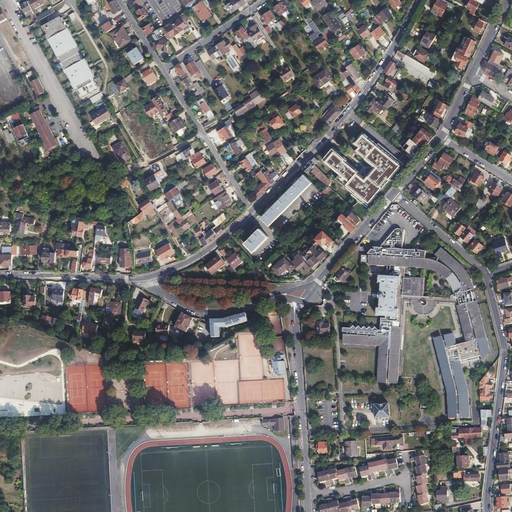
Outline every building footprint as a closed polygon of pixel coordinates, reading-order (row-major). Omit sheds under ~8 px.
[(32,9),(27,0),(23,3),(24,4),(22,6),(27,16),(30,14),(28,11),(32,9)] [(87,0),(89,4),(90,4),(91,5),(90,9),(92,8),(95,13),(100,10),(101,5),(97,0),(87,0)] [(115,0),(114,0),(110,3),(109,3),(115,13),(118,11),(121,9),(115,0)] [(136,0),(134,2),(138,9),(139,8),(142,6),(138,0),(136,0)] [(210,4),(206,0),(203,0),(198,4),(191,8),(197,16),(202,24),(206,21),(205,20),(211,15),(206,7),(210,4)] [(232,12),(241,6),(237,0),(230,0),(231,1),(228,4),(226,5),(228,8),(230,7),(231,9),(230,9),(230,10),(230,11),(232,12)] [(325,0),(314,0),(312,2),(318,10),(328,4),(325,0)] [(394,8),(402,3),(400,0),(390,0),(389,1),(394,8)] [(449,2),(445,0),(440,0),(440,1),(438,0),(437,0),(433,9),(439,12),(438,14),(442,16),(449,2)] [(476,0),(471,0),(469,3),(467,7),(471,10),(470,13),(473,15),(480,2),(476,0)] [(283,2),(276,7),(281,14),(288,9),(283,2)] [(39,21),(55,11),(52,6),(50,3),(47,5),(48,8),(36,15),(39,21)] [(140,20),(148,15),(144,8),(141,10),(140,9),(137,11),(139,15),(137,16),(140,20)] [(194,18),(197,16),(191,8),(188,10),(194,18)] [(353,8),(344,14),(348,19),(356,13),(353,8)] [(121,9),(118,11),(124,21),(127,19),(121,9)] [(388,9),(376,17),(381,24),(393,16),(388,9)] [(271,10),(262,17),(267,24),(276,18),(271,10)] [(332,14),(330,11),(322,16),(328,25),(335,21),(333,17),(332,17),(331,16),(332,14)] [(379,28),(381,26),(370,11),(368,13),(379,28)] [(186,21),(189,18),(185,12),(182,14),(184,18),(181,20),(175,24),(180,32),(184,30),(183,28),(188,24),(186,21)] [(62,21),(60,16),(42,27),(44,31),(45,30),(47,35),(46,35),(52,47),(53,46),(55,49),(54,50),(58,57),(59,57),(66,69),(65,70),(69,77),(70,76),(72,80),(71,80),(77,91),(79,90),(81,94),(80,94),(82,99),(100,89),(97,84),(98,84),(96,80),(96,79),(94,76),(88,66),(90,65),(88,62),(86,62),(82,55),(80,56),(73,44),(75,43),(71,36),(72,35),(70,31),(69,32),(65,25),(66,25),(63,20),(62,21)] [(329,44),(324,37),(323,36),(320,38),(318,35),(321,33),(310,17),(307,19),(316,32),(310,36),(320,51),(329,44)] [(102,26),(107,33),(115,28),(111,20),(102,26)] [(456,21),(446,40),(449,42),(451,37),(455,29),(459,22),(456,21)] [(479,21),(474,30),(479,33),(481,29),(483,29),(483,28),(482,26),(484,23),(479,21)] [(151,23),(143,28),(147,35),(155,30),(151,23)] [(176,35),(180,32),(175,24),(171,27),(169,24),(162,29),(166,35),(168,38),(175,33),(176,35)] [(252,31),(249,33),(254,41),(257,39),(258,41),(265,36),(257,24),(250,29),(252,31)] [(364,38),(371,33),(366,25),(359,30),(364,38)] [(111,33),(118,44),(123,41),(124,44),(129,41),(126,36),(128,35),(123,26),(111,33)] [(235,36),(240,43),(249,36),(243,28),(241,26),(238,28),(239,31),(236,33),(238,35),(235,36)] [(380,38),(386,33),(381,26),(379,28),(375,31),(379,38),(380,38)] [(160,38),(166,35),(162,29),(161,28),(158,30),(152,34),(156,41),(160,38)] [(324,37),(333,31),(331,29),(323,35),(323,36),(324,37)] [(436,36),(427,31),(423,39),(431,44),(436,36)] [(463,43),(473,47),(476,41),(466,36),(463,43)] [(156,41),(153,43),(155,48),(163,48),(163,50),(167,50),(168,41),(160,41),(160,38),(156,41)] [(224,40),(216,46),(222,54),(223,55),(230,50),(229,47),(231,45),(229,42),(226,43),(224,40)] [(438,55),(441,57),(446,48),(449,42),(446,40),(438,55)] [(468,57),(469,57),(473,47),(463,43),(458,53),(468,57)] [(240,49),(237,45),(234,47),(237,51),(236,52),(240,57),(244,55),(240,49)] [(350,51),(356,59),(365,53),(359,45),(350,51)] [(222,54),(216,46),(208,51),(214,59),(218,56),(222,54)] [(430,54),(420,47),(415,56),(424,62),(430,54)] [(143,59),(137,48),(128,53),(134,65),(143,59)] [(491,60),(499,64),(504,54),(496,50),(491,60)] [(398,51),(395,56),(402,60),(401,63),(432,81),(436,71),(434,70),(434,71),(398,51)] [(458,53),(456,52),(452,59),(457,62),(455,65),(462,68),(464,63),(465,64),(468,58),(468,57),(458,53)] [(233,57),(228,59),(231,70),(237,68),(233,57)] [(482,66),(484,69),(484,72),(492,76),(497,69),(502,71),(504,67),(499,64),(491,60),(489,59),(487,62),(485,61),(482,66)] [(193,75),(201,70),(194,61),(186,66),(193,75)] [(388,67),(385,72),(394,78),(399,70),(395,67),(396,65),(391,61),(388,67)] [(156,76),(147,63),(139,68),(145,77),(148,82),(156,76)] [(175,67),(181,76),(186,72),(180,64),(175,67)] [(296,75),(289,65),(279,71),(286,81),(296,75)] [(326,68),(313,77),(320,86),(332,77),(326,68)] [(357,68),(350,72),(349,73),(355,80),(361,89),(366,82),(366,81),(357,68)] [(357,94),(361,89),(355,80),(349,73),(348,71),(348,70),(345,72),(343,74),(357,94)] [(186,72),(181,76),(184,80),(181,81),(184,85),(186,84),(190,90),(196,86),(186,72)] [(388,81),(385,86),(395,92),(400,95),(402,93),(402,92),(399,90),(398,91),(396,89),(396,88),(395,88),(398,83),(389,77),(386,81),(388,81)] [(39,97),(46,93),(39,79),(32,83),(39,97)] [(115,85),(121,94),(130,88),(124,79),(115,85)] [(353,99),(357,95),(346,80),(342,84),(353,99)] [(214,90),(222,102),(231,96),(223,84),(214,90)] [(480,100),(481,101),(491,107),(496,99),(485,92),(480,100)] [(103,93),(91,99),(94,104),(105,98),(103,93)] [(382,98),(379,101),(388,108),(394,100),(386,94),(384,97),(383,99),(382,98)] [(480,100),(473,96),(467,108),(468,108),(467,110),(475,114),(481,101),(480,100)] [(158,97),(153,100),(153,101),(154,102),(160,112),(163,116),(168,113),(160,101),(162,100),(160,97),(159,98),(158,97)] [(204,128),(205,128),(218,119),(204,98),(199,102),(209,116),(207,118),(210,121),(205,124),(205,125),(203,126),(204,128)] [(241,105),(235,109),(238,114),(255,103),(252,98),(241,105)] [(384,107),(374,99),(369,106),(379,114),(384,107)] [(440,118),(447,105),(440,101),(433,115),(434,116),(440,118)] [(160,112),(154,102),(146,108),(151,117),(160,112)] [(286,113),(290,120),(302,112),(297,105),(289,110),(290,111),(286,113)] [(42,109),(40,106),(32,110),(34,114),(31,115),(49,150),(51,148),(53,152),(61,148),(60,144),(58,145),(41,110),(42,109)] [(110,115),(105,106),(91,114),(96,123),(110,115)] [(330,126),(341,113),(334,106),(325,119),(330,126)] [(426,123),(431,115),(424,110),(419,119),(426,123)] [(185,127),(178,115),(174,117),(169,121),(167,122),(168,124),(171,123),(177,131),(178,131),(180,135),(182,136),(184,134),(184,133),(182,129),(185,127)] [(280,115),(271,121),(275,128),(280,125),(281,126),(285,123),(280,115)] [(439,119),(432,115),(427,123),(435,127),(439,119)] [(229,119),(216,127),(224,140),(232,135),(227,127),(233,124),(229,119)] [(468,127),(460,123),(456,133),(464,136),(468,127)] [(27,133),(23,124),(14,128),(18,137),(27,133)] [(396,124),(392,130),(397,133),(401,127),(396,124)] [(423,128),(414,139),(420,145),(423,141),(424,143),(428,138),(428,139),(431,135),(423,128)] [(13,141),(8,129),(4,131),(9,142),(13,141)] [(272,138),(266,129),(262,132),(268,141),(272,138)] [(242,145),(236,137),(230,141),(232,144),(238,153),(243,150),(240,146),(242,145)] [(411,155),(419,146),(411,139),(403,147),(411,155)] [(131,157),(122,141),(113,147),(122,162),(131,157)] [(275,141),(267,147),(272,154),(280,149),(275,141)] [(486,150),(494,155),(499,148),(491,142),(486,150)] [(181,153),(185,160),(189,158),(194,155),(195,154),(191,148),(181,153)] [(372,148),(363,149),(363,156),(355,164),(362,171),(370,162),(372,157),(372,148)] [(206,163),(199,152),(195,154),(194,155),(189,158),(190,160),(192,160),(194,163),(193,164),(193,165),(195,165),(197,168),(206,163)] [(257,163),(250,152),(246,156),(247,158),(242,161),(249,170),(254,167),(253,165),(257,163)] [(511,155),(506,152),(501,159),(508,164),(511,157),(511,155)] [(454,159),(444,153),(439,162),(440,162),(439,164),(448,169),(454,159)] [(327,186),(322,192),(329,199),(335,193),(328,186),(332,182),(325,175),(315,165),(319,161),(315,157),(309,163),(310,164),(305,169),(308,172),(310,169),(327,186)] [(338,177),(320,159),(319,161),(315,165),(325,175),(332,182),(338,177)] [(207,168),(206,166),(204,168),(204,169),(209,177),(217,172),(212,164),(207,168)] [(160,166),(153,170),(156,175),(156,176),(157,177),(164,173),(160,166)] [(265,175),(271,185),(274,181),(268,171),(267,171),(266,169),(264,169),(263,168),(261,169),(265,175)] [(239,181),(246,177),(242,171),(236,175),(239,181)] [(442,179),(434,173),(432,176),(431,175),(425,182),(433,190),(442,179)] [(477,173),(476,173),(472,180),(475,182),(481,186),(486,178),(477,173)] [(152,191),(162,185),(157,177),(156,176),(156,175),(146,181),(152,191)] [(264,192),(271,185),(265,175),(261,177),(265,183),(260,187),(264,192)] [(312,182),(304,175),(261,218),(269,226),(312,182)] [(215,195),(223,190),(215,177),(209,182),(210,184),(207,186),(208,188),(210,187),(211,189),(210,190),(211,193),(213,192),(214,195),(215,195)] [(450,177),(449,177),(447,181),(451,184),(460,190),(463,185),(450,177)] [(127,179),(120,182),(123,189),(130,186),(127,179)] [(166,194),(169,198),(171,201),(181,194),(175,183),(170,187),(172,190),(167,194),(166,194)] [(498,196),(502,189),(493,183),(489,191),(498,196)] [(343,201),(349,195),(341,187),(335,193),(343,201)] [(452,187),(443,197),(447,201),(442,208),(453,217),(461,207),(451,198),(457,191),(452,187)] [(421,201),(427,194),(420,188),(414,196),(421,201)] [(231,203),(224,192),(213,200),(219,210),(231,203)] [(511,206),(511,204),(511,194),(508,192),(502,201),(511,206)] [(158,210),(158,211),(169,203),(167,200),(169,198),(166,194),(154,203),(153,204),(155,207),(158,210)] [(153,208),(155,207),(153,204),(149,199),(140,206),(143,212),(139,215),(128,223),(129,228),(135,224),(137,226),(140,224),(139,223),(144,219),(144,217),(151,213),(153,217),(158,214),(155,211),(153,208)] [(486,202),(480,199),(476,206),(481,210),(486,202)] [(344,227),(351,234),(357,228),(355,226),(346,218),(341,213),(339,211),(332,218),(335,221),(338,219),(346,225),(344,227)] [(346,218),(355,226),(360,220),(352,212),(346,218)] [(192,224),(197,221),(192,213),(188,216),(192,224)] [(34,224),(36,219),(27,217),(27,218),(26,218),(26,216),(23,216),(23,217),(19,216),(18,220),(19,220),(16,229),(24,232),(27,222),(34,224)] [(174,228),(184,220),(182,217),(172,226),(174,228)] [(190,226),(185,220),(179,225),(184,230),(190,226)] [(81,221),(78,236),(84,236),(86,228),(89,228),(91,223),(82,221),(81,221)] [(11,231),(11,222),(1,222),(1,231),(11,231)] [(459,222),(453,229),(460,235),(466,228),(459,222)] [(106,233),(107,231),(107,229),(105,225),(98,224),(97,230),(99,230),(98,232),(106,233)] [(204,246),(209,243),(203,232),(199,226),(197,227),(198,228),(195,230),(204,246)] [(209,243),(223,231),(220,227),(215,232),(212,229),(207,234),(204,231),(203,232),(209,243)] [(347,330),(346,333),(344,333),(344,335),(341,335),(341,341),(349,342),(349,340),(354,340),(354,342),(358,342),(359,341),(364,341),(364,342),(368,343),(369,341),(373,342),(373,343),(378,343),(378,348),(379,348),(379,353),(378,353),(377,358),(379,358),(379,362),(377,362),(377,364),(377,367),(378,367),(378,372),(376,372),(375,380),(382,381),(382,378),(385,378),(385,376),(389,377),(389,378),(395,379),(395,381),(397,381),(398,374),(396,374),(397,369),(398,369),(398,364),(397,364),(397,359),(398,359),(399,355),(397,355),(398,349),(399,350),(399,344),(398,344),(401,296),(404,296),(411,297),(410,299),(411,305),(414,309),(417,311),(421,313),(425,313),(430,310),(434,307),(435,303),(436,301),(436,299),(458,301),(459,303),(459,304),(458,304),(458,307),(457,307),(458,313),(460,312),(461,317),(460,317),(461,322),(463,322),(464,326),(462,327),(463,331),(465,331),(466,336),(465,336),(466,341),(457,344),(454,333),(452,333),(452,335),(445,337),(446,339),(443,340),(443,338),(436,339),(435,337),(433,338),(441,367),(442,367),(443,371),(442,371),(443,376),(444,375),(445,379),(444,380),(445,384),(446,384),(447,388),(446,388),(447,391),(447,395),(448,395),(449,399),(447,399),(448,404),(449,404),(449,408),(448,408),(448,418),(455,418),(455,416),(454,416),(454,415),(457,414),(457,413),(461,413),(461,414),(468,414),(468,416),(470,416),(469,391),(461,361),(479,357),(478,354),(481,353),(482,358),(489,350),(488,347),(489,347),(488,342),(487,343),(486,339),(487,338),(485,331),(483,331),(482,326),(484,326),(483,321),(481,322),(480,317),(481,316),(480,312),(479,312),(478,308),(479,307),(478,303),(477,303),(476,300),(473,300),(470,288),(473,287),(472,285),(473,284),(471,277),(470,277),(467,271),(462,265),(458,261),(457,262),(452,258),(453,257),(450,254),(449,256),(445,252),(446,251),(441,247),(439,248),(441,250),(436,255),(425,255),(426,251),(418,249),(418,252),(415,252),(415,249),(402,248),(403,231),(402,229),(399,227),(397,227),(395,229),(394,230),(390,235),(382,245),(381,248),(379,247),(375,247),(374,248),(370,248),(367,253),(372,253),(372,254),(371,254),(371,261),(368,261),(368,264),(378,264),(378,263),(382,263),(382,264),(390,265),(390,269),(390,270),(387,270),(386,273),(390,273),(390,275),(378,274),(378,282),(380,282),(379,290),(378,297),(379,297),(378,306),(376,306),(376,313),(384,314),(384,316),(380,316),(379,328),(376,328),(374,325),(372,327),(369,324),(366,327),(363,324),(360,326),(358,323),(355,326),(352,323),(349,326),(342,325),(342,330),(347,330)] [(247,244),(255,251),(269,237),(261,229),(247,244)] [(474,235),(467,229),(461,236),(468,242),(474,235)] [(314,238),(326,250),(328,248),(324,243),(325,242),(323,241),(325,240),(331,246),(335,242),(334,241),(323,230),(314,238)] [(480,235),(477,233),(468,244),(478,252),(484,245),(476,239),(480,235)] [(335,242),(339,246),(343,242),(340,239),(339,240),(337,238),(334,241),(335,242)] [(156,250),(162,262),(176,255),(170,243),(156,250)] [(36,254),(37,245),(20,245),(20,255),(25,255),(25,253),(36,254)] [(44,256),(44,261),(49,261),(56,261),(56,252),(49,252),(49,247),(44,247),(44,256)] [(316,257),(320,261),(326,255),(320,248),(314,255),(316,257)] [(187,258),(192,255),(185,249),(183,251),(187,258)] [(306,260),(313,254),(310,250),(303,257),(306,260)] [(111,263),(112,252),(99,251),(99,262),(111,263)] [(152,261),(150,251),(136,254),(139,264),(152,261)] [(93,263),(94,255),(90,254),(88,263),(84,262),(84,267),(92,268),(93,263)] [(236,254),(227,261),(234,270),(243,263),(236,254)] [(291,261),(297,271),(302,266),(307,272),(310,269),(302,259),(298,254),(291,261)] [(0,265),(13,265),(13,255),(1,255),(0,265)] [(313,267),(320,261),(316,257),(314,255),(307,261),(313,267)] [(120,267),(132,266),(131,256),(120,257),(120,267)] [(224,265),(218,257),(205,267),(211,275),(224,265)] [(283,257),(272,267),(279,274),(290,265),(283,257)] [(343,283),(350,275),(342,269),(333,280),(337,283),(339,280),(343,283)] [(506,279),(503,279),(500,281),(497,281),(498,285),(497,286),(498,290),(509,287),(508,283),(511,282),(511,278),(507,279),(506,279)] [(80,304),(83,291),(74,289),(73,299),(73,300),(73,304),(75,305),(77,305),(77,303),(80,304)] [(102,292),(91,289),(90,295),(88,305),(93,306),(96,295),(101,296),(102,292)] [(64,301),(64,291),(54,290),(53,300),(64,301)] [(0,301),(10,302),(10,292),(0,292),(0,301)] [(511,296),(511,292),(503,293),(505,305),(511,304),(511,296)] [(24,306),(31,307),(31,305),(35,305),(36,297),(31,297),(31,296),(25,296),(24,306)] [(142,315),(148,304),(140,300),(134,311),(142,315)] [(122,303),(106,302),(105,307),(104,313),(121,315),(122,303)] [(189,316),(183,312),(175,327),(186,332),(193,318),(189,316)] [(52,328),(54,318),(43,316),(41,326),(52,328)] [(330,332),(329,323),(323,323),(323,322),(318,323),(319,333),(330,332)] [(95,337),(97,327),(84,324),(82,334),(95,337)] [(215,331),(210,324),(197,333),(198,334),(194,337),(197,342),(215,331)] [(168,338),(169,333),(159,332),(158,342),(168,343),(168,338)] [(145,344),(145,335),(133,334),(132,343),(145,344)] [(274,338),(276,351),(283,349),(281,336),(274,338)] [(284,358),(284,355),(280,355),(280,352),(277,353),(277,356),(274,356),(274,353),(271,353),(273,372),(276,372),(276,375),(286,374),(285,361),(281,362),(281,358),(284,358)] [(485,379),(484,384),(484,387),(489,388),(490,384),(492,384),(493,380),(485,379)] [(389,416),(388,404),(374,405),(375,417),(389,416)] [(491,416),(491,411),(484,410),(483,415),(482,415),(483,425),(487,425),(486,415),(491,416)] [(293,465),(298,464),(296,445),(295,420),(294,416),(289,416),(293,465)] [(283,431),(282,419),(270,420),(270,421),(262,421),(262,426),(274,426),(274,431),(283,431)] [(453,439),(483,437),(483,427),(460,429),(461,433),(453,434),(453,439)] [(402,444),(402,437),(374,439),(375,446),(380,446),(381,447),(382,448),(383,451),(391,450),(391,445),(402,444)] [(358,457),(356,441),(346,442),(347,457),(358,457)] [(325,446),(324,443),(317,443),(317,449),(319,448),(319,454),(325,454),(325,450),(326,449),(326,446),(325,446)] [(509,453),(500,454),(501,463),(497,464),(497,468),(510,467),(509,453)] [(426,465),(424,456),(411,459),(411,463),(416,461),(417,467),(415,468),(417,474),(413,475),(413,478),(412,478),(413,482),(417,481),(418,487),(417,487),(418,493),(414,494),(414,498),(412,498),(413,501),(418,500),(420,506),(428,504),(426,494),(427,494),(425,485),(427,484),(425,475),(426,475),(424,465),(426,465)] [(470,467),(470,456),(459,456),(459,467),(470,467)] [(392,470),(398,468),(396,460),(387,462),(386,460),(368,465),(368,467),(359,469),(361,477),(367,476),(368,481),(371,480),(371,478),(375,477),(374,473),(385,470),(386,475),(389,474),(390,475),(393,474),(392,470)] [(357,477),(355,468),(336,473),(336,470),(318,474),(320,483),(326,481),(327,486),(334,485),(332,480),(338,478),(339,481),(345,479),(346,484),(352,483),(351,478),(357,477)] [(501,480),(509,480),(508,472),(510,472),(509,469),(500,470),(501,480)] [(455,471),(455,478),(465,477),(465,486),(472,486),(472,481),(481,481),(481,475),(465,476),(465,471),(455,471)] [(511,486),(511,483),(502,485),(503,494),(511,493),(510,487),(511,486)] [(400,503),(398,489),(396,489),(396,494),(384,495),(384,490),(377,490),(377,496),(371,496),(371,493),(367,493),(368,498),(362,498),(363,507),(372,506),(372,505),(400,503)] [(447,491),(437,491),(437,500),(439,500),(439,501),(444,501),(444,500),(447,500),(447,491)] [(351,503),(350,498),(343,499),(344,504),(339,506),(338,503),(332,504),(331,500),(325,501),(325,505),(320,507),(320,511),(337,511),(340,511),(339,511),(350,511),(359,510),(357,501),(351,503)] [(504,504),(503,504),(503,498),(498,498),(498,503),(496,503),(496,508),(507,507),(507,504),(506,504),(506,502),(504,502),(504,504)]
